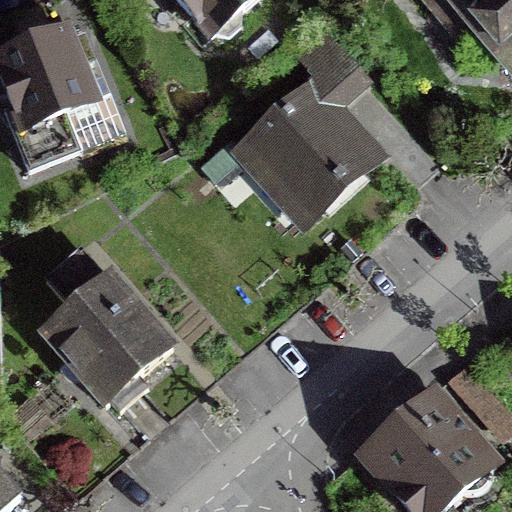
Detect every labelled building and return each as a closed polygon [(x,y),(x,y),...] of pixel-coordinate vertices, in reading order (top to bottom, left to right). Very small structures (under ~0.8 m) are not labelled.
[(238,19),(260,0),(169,0),(208,45),(213,41),(226,43),(238,32),(239,20),(238,19)] [(511,75),(511,0),(422,0),(436,16),(451,3),(511,75)] [(63,122),(93,110),(64,37),(0,62),(0,89),(15,126),(6,129),(23,169),(74,148),(63,122)] [(302,229),(375,164),(332,116),(362,88),(321,43),(298,64),(319,87),(239,159),(302,229)] [(68,315),(39,340),(103,413),(108,409),(117,419),(142,399),(146,395),(137,384),(170,355),(107,282),(103,285),(78,255),(42,286),(68,315)] [(412,416),(412,417),(359,462),(402,511),(448,511),(460,502),(471,501),(481,496),(487,487),(489,476),(493,472),(448,420),(446,410),(440,403),(431,400),(422,402),(415,407),(412,416)] [(0,511),(9,511),(20,503),(0,480),(0,511)]
